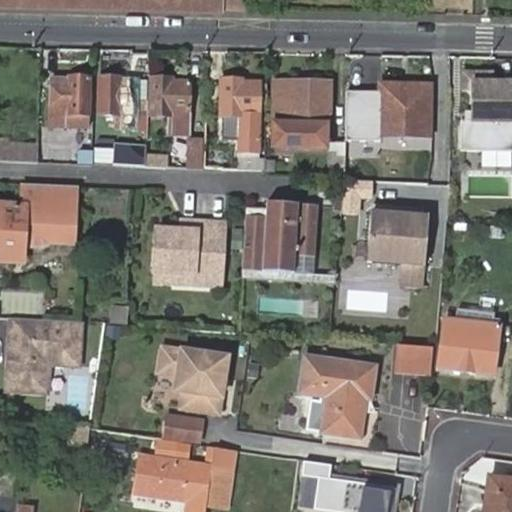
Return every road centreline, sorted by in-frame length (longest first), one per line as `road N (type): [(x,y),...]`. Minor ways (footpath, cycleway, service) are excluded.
road 1 (residential): [(511,38),(0,26)]
road 2 (residential): [(511,437),(471,431),(443,458),(435,511)]
